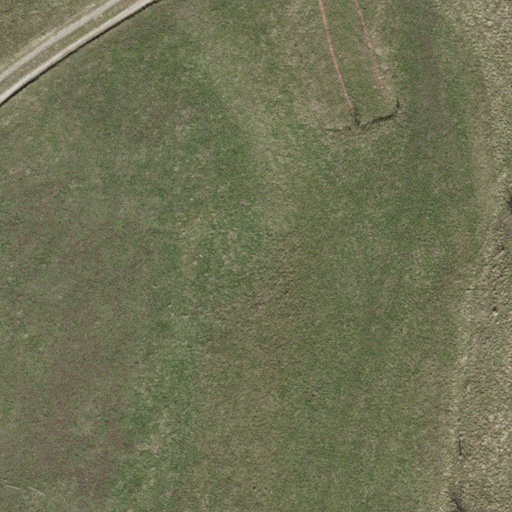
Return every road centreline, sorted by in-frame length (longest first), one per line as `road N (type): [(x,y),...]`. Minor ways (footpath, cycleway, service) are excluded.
road 1 (track): [(447,0),(479,38),(482,262),(453,511)]
road 2 (track): [(0,99),(146,0)]
